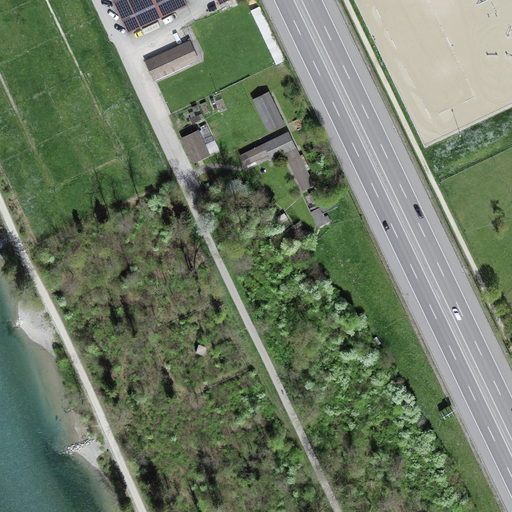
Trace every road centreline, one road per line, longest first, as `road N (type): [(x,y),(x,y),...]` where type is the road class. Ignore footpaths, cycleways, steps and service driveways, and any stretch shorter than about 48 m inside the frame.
road 1 (motorway): [(283,0),(511,476)]
road 2 (motorway): [(511,418),(311,0)]
road 3 (track): [(345,0),(511,348)]
road 4 (track): [(183,183),(338,511)]
